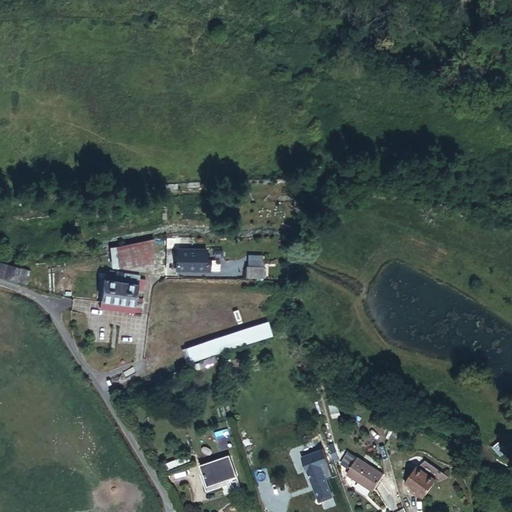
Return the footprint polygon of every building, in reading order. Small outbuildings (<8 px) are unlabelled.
[(113,262),(149,265),(151,237),(115,247),(113,262)] [(209,273),(209,271),(209,259),(210,252),(181,251),(181,273),(209,273)] [(209,271),(218,271),(218,259),(209,259),(209,271)] [(0,277),(27,284),(30,271),(24,270),(25,268),(0,260),(0,277)] [(262,279),(263,266),(246,265),(245,277),(262,279)] [(102,308),(144,311),(145,294),(140,293),(141,285),(145,285),(145,273),(141,273),(141,270),(105,267),(105,270),(104,274),(102,308)] [(187,348),(191,361),(272,332),(267,319),(187,348)] [(206,366),(217,361),(214,355),(203,359),(206,366)] [(301,448),(303,455),(314,452),(312,444),(301,448)] [(327,474),(331,473),(323,449),(314,452),(303,455),(315,488),(312,489),(314,494),(317,494),(319,500),(322,501),(333,498),(333,492),(327,474)] [(207,484),(235,475),(228,455),(201,464),(207,484)] [(373,490),(383,476),(361,459),(350,474),(373,490)] [(427,487),(435,493),(449,473),(430,460),(417,478),(429,485),(427,487)]
